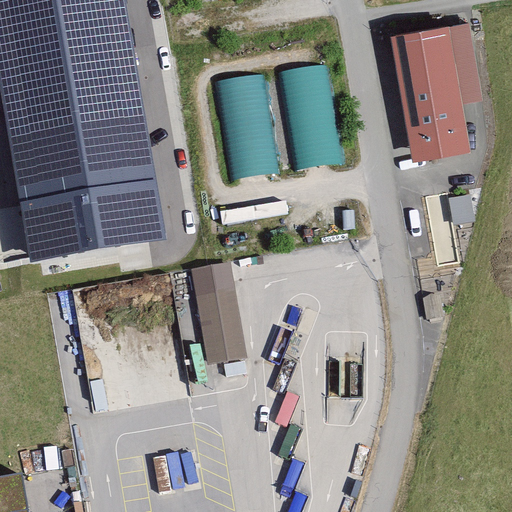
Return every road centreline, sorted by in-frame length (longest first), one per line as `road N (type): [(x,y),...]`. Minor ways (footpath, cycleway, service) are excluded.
road 1 (residential): [(378,511),(407,400),(403,285),(350,0)]
road 2 (unknown): [(225,422),(252,392),(258,330),(294,277),(400,255)]
road 3 (unknown): [(107,511),(106,454),(117,437),(178,422),(225,422)]
